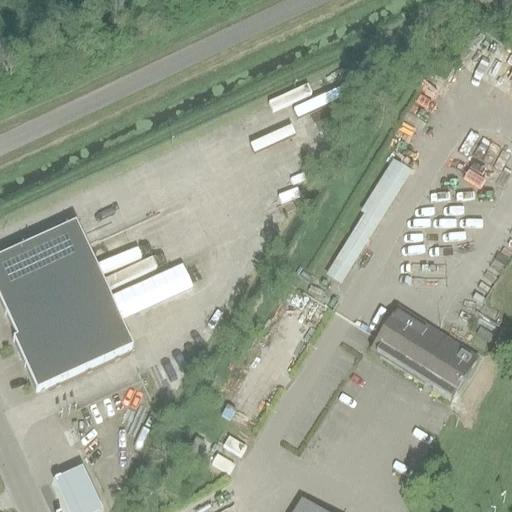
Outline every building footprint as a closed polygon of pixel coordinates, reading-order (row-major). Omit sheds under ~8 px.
[(337,108),(311,120),(317,135),(344,123),(337,108)] [(332,274),(350,285),(416,170),(399,160),(332,274)] [(268,207),(271,215),(295,208),(293,200),(268,207)] [(59,228),(61,232),(20,250),(17,243),(0,250),(0,304),(16,340),(13,342),(36,394),(46,389),(132,350),(120,323),(192,291),(181,267),(109,300),(73,221),(59,228)] [(511,273),(479,269),(472,321),(511,326),(511,273)] [(480,361),(415,321),(397,310),(395,308),(366,355),(452,408),(457,399),(465,404),(489,379),(475,370),(480,361)] [(197,459),(205,446),(195,441),(188,453),(197,459)] [(109,511),(111,511),(90,466),(60,480),(74,511),(109,511)] [(317,511),(301,502),(294,511),(317,511)]
